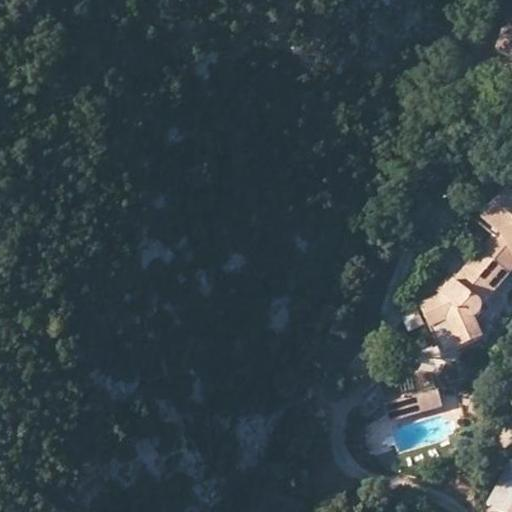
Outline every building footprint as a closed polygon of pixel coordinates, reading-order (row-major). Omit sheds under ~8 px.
[(511,15),(508,15),(496,50),(511,54),(511,15)] [(484,214),(500,229),(480,249),(511,271),(511,270),(511,189),(509,187),(484,214)] [(511,271),(480,249),(440,292),(418,302),(443,354),(483,335),(473,312),(511,271)] [(340,377),(368,342),(354,331),(326,366),(340,377)] [(440,406),(435,390),(383,404),(388,421),(440,406)]
